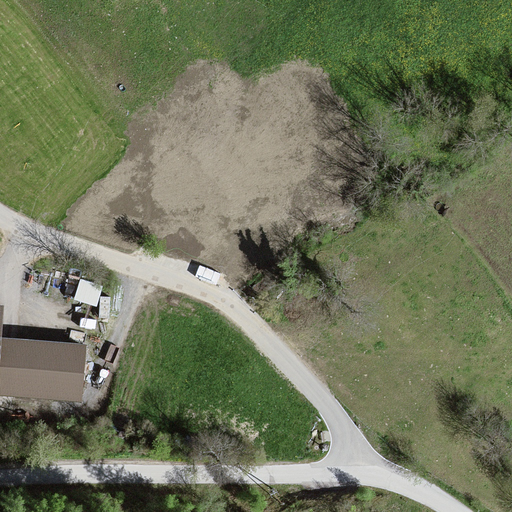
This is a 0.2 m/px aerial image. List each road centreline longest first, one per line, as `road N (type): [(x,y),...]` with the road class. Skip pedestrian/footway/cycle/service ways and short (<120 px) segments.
road 1 (residential): [(0,219),(84,254),(195,282),(235,311),(356,445),(354,480)]
road 2 (unclassified): [(0,481),(189,473),(354,480)]
